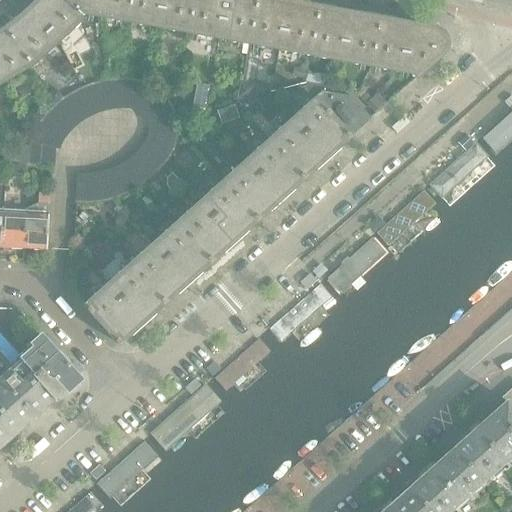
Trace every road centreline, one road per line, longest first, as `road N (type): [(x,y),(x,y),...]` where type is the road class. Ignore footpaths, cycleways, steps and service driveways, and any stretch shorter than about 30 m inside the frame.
road 1 (residential): [(469,87),(128,388)]
road 2 (residential): [(309,511),(495,345),(511,340)]
road 3 (residential): [(0,283),(41,286),(128,388)]
road 4 (residential): [(128,388),(0,504)]
